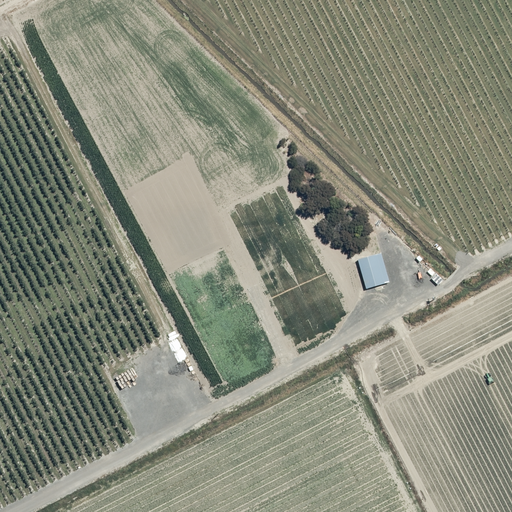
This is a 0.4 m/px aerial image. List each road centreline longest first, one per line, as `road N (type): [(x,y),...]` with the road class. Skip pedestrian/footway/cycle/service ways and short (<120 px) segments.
road 1 (unknown): [(15,511),(286,373)]
road 2 (unknown): [(286,373),(426,296)]
